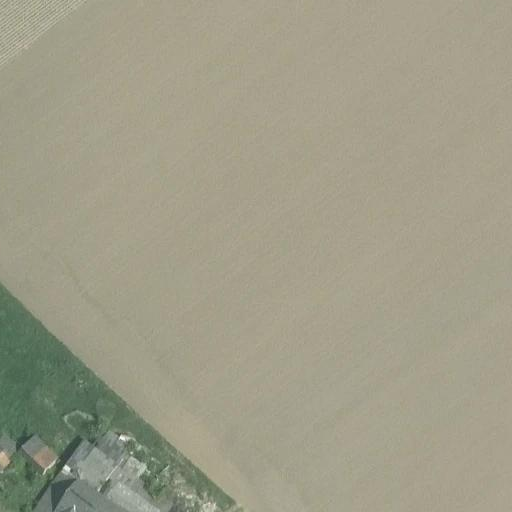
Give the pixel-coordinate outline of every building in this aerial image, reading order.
[(83,446),(121,475),(131,461),(137,453),(95,426),(83,446)] [(0,454),(10,465),(19,457),(20,456),(19,455),(3,439),(0,442),(0,454)] [(36,478),(42,480),(56,465),(34,442),(19,455),(20,456),(19,457),(28,466),(26,469),(36,478)] [(121,475),(83,446),(62,476),(113,511),(170,511),(172,511),(147,493),(121,475)] [(0,475),(10,465),(0,454),(0,475)] [(131,461),(121,475),(147,493),(158,479),(131,461)] [(113,511),(62,476),(36,511),(113,511)]
